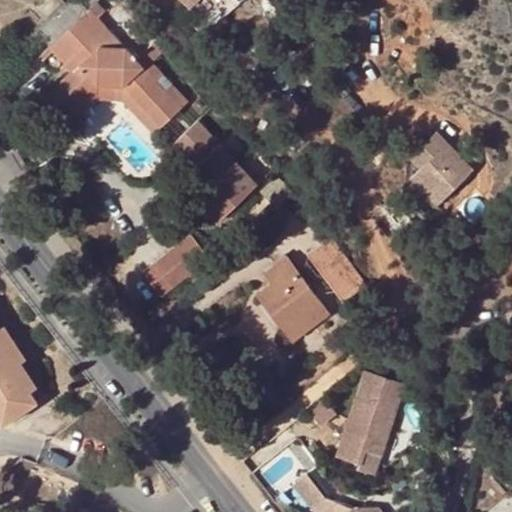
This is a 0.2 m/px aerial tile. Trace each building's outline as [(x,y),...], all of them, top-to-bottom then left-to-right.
[(37,31),(51,47),(52,47),(90,12),(91,11),(80,0),(77,0),(72,4),(69,1),(62,7),(55,0),(44,0),(37,7),(49,20),(37,31)] [(183,0),(192,9),(202,0),(183,0)] [(103,87),(112,92),(122,88),(160,130),(187,105),(152,66),(142,56),(137,61),(125,48),(90,12),(52,47),(51,47),(75,72),(45,99),(65,121),(103,87)] [(137,61),(142,56),(156,44),(143,30),(125,48),(137,61)] [(165,54),(156,44),(142,56),(152,66),(165,54)] [(104,95),(119,97),(112,92),(103,87),(65,121),(70,127),(76,121),(104,95)] [(154,136),(160,130),(122,88),(112,92),(119,97),(154,136)] [(83,128),(76,121),(70,127),(77,134),(83,128)] [(174,146),(189,163),(193,159),(200,167),(196,170),(187,179),(204,196),(197,202),(218,225),(257,190),(236,167),(198,125),(174,146)] [(71,139),(77,134),(70,127),(65,132),(71,139)] [(408,174),(399,183),(423,212),(459,181),(425,141),(399,163),(408,174)] [(200,167),(193,159),(189,163),(196,170),(200,167)] [(292,199),(275,180),(259,194),(274,211),(292,199)] [(189,235),(139,270),(155,295),(205,260),(189,235)] [(331,240),(328,242),(308,257),(345,304),(349,301),(368,287),(331,240)] [(331,316),(288,258),(264,276),(271,284),(258,295),(294,344),(331,316)] [(0,340),(40,400),(45,397),(20,361),(25,356),(3,324),(0,325),(0,340)] [(0,417),(4,423),(40,400),(0,340),(0,417)] [(363,374),(355,397),(365,401),(373,377),(363,374)] [(355,397),(336,454),(359,462),(362,463),(367,450),(382,455),(405,388),(398,386),(373,377),(365,401),(355,397)] [(341,415),(326,395),(308,409),(324,429),(341,415)] [(376,474),(382,455),(367,450),(362,463),(359,462),(357,468),(376,474)] [(307,470),(294,482),(312,504),(326,494),(307,470)]
